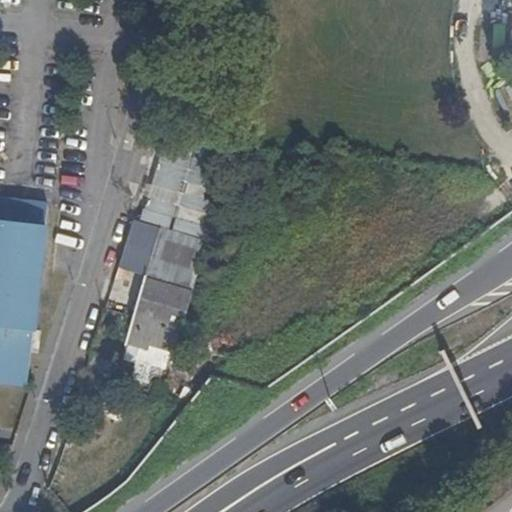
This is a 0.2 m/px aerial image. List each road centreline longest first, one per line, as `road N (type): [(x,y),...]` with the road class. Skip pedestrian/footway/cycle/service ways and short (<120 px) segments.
road 1 (residential): [(165,0),(118,189),(18,511)]
road 2 (motorway): [(511,261),(143,511)]
road 3 (motorway): [(461,394),(368,423),(200,511)]
road 4 (motorway): [(461,394),(256,511)]
